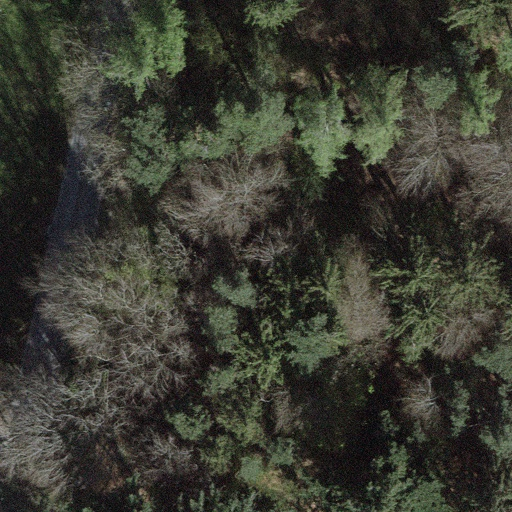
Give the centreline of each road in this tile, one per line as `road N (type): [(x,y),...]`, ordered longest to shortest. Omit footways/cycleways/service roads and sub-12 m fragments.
road 1 (track): [(57,249),(153,171),(266,117),(323,110),(398,124),(511,165)]
road 2 (unclassified): [(110,0),(57,249),(0,459)]
